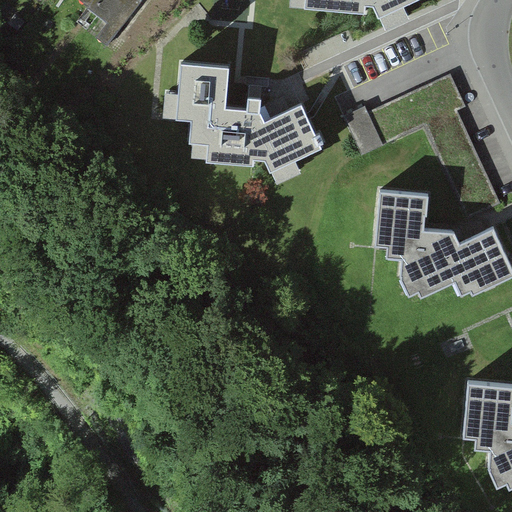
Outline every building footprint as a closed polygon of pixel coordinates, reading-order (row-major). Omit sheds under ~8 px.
[(81,0),(80,1),(111,25),(98,41),(110,50),(148,0),(81,0)] [(299,0),(298,15),(366,17),(365,22),(376,26),(429,0),(299,0)] [(346,119),(365,159),(428,130),(470,219),(502,204),(460,115),(470,110),(455,76),(373,115),(370,108),(346,119)] [(229,83),(182,77),(175,145),(194,146),(192,173),(250,178),(252,190),(322,163),(302,120),(266,136),(261,126),(227,121),(229,83)] [(427,201),(380,195),(374,251),(388,252),(388,263),(402,263),(401,283),(413,309),(454,289),(460,306),(511,282),(511,275),(494,234),(459,249),(453,238),(425,236),(427,201)] [(511,395),(469,391),(464,447),(478,448),(477,457),(491,459),(490,477),(500,495),(509,492),(511,497),(511,395)]
